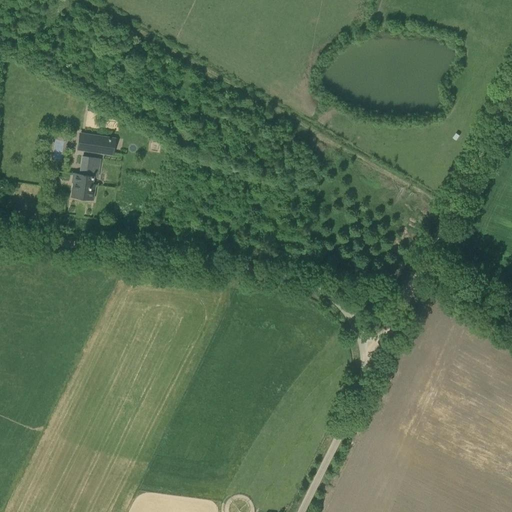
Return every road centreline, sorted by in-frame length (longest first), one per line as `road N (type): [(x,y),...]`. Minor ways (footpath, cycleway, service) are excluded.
road 1 (unclassified): [(0,233),(301,281),(339,303),(364,348)]
road 2 (track): [(364,348),(396,319),(511,88)]
road 3 (unclassified): [(301,511),(351,412),(364,348)]
